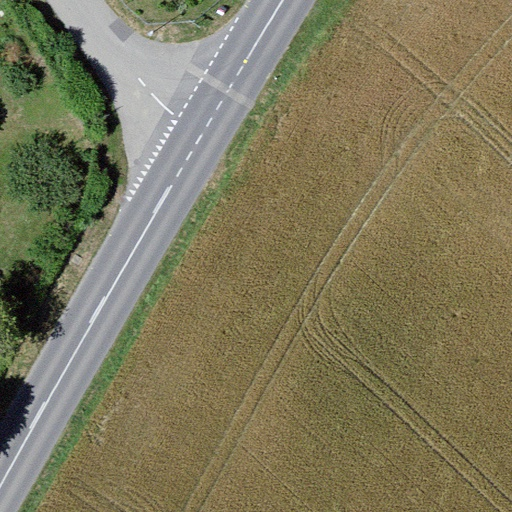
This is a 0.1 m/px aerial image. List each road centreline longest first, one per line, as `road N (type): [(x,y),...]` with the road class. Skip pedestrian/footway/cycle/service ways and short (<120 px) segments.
road 1 (tertiary): [(202,135),(0,487)]
road 2 (unclassified): [(76,0),(148,99),(202,135)]
road 3 (tertiary): [(285,0),(202,135)]
